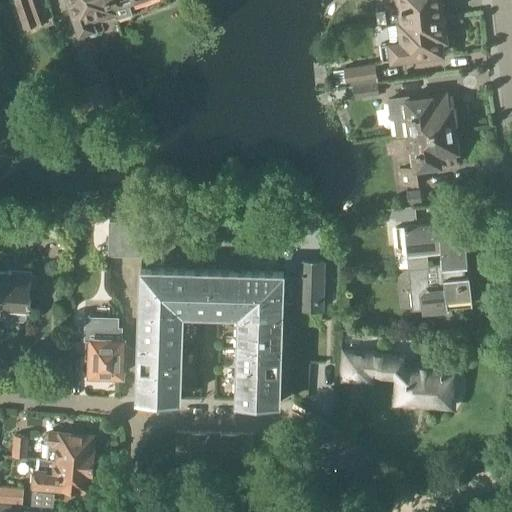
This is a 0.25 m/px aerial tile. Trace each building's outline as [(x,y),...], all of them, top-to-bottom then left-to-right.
[(40,0),(27,0),(35,24),(47,20),(40,0)] [(69,0),(81,31),(93,27),(96,23),(93,15),(113,9),(112,5),(109,0),(69,0)] [(109,0),(112,5),(113,9),(116,18),(132,13),(128,0),(109,0)] [(390,6),(387,9),(389,24),(390,24),(405,22),(405,21),(444,16),(441,0),(401,0),(402,5),(390,6)] [(392,43),(382,45),(384,61),(443,53),(442,41),(447,40),(444,16),(405,21),(405,22),(390,24),(392,43)] [(376,63),(344,68),(347,86),(350,85),(378,81),(376,63)] [(84,87),(95,115),(114,107),(103,80),(84,87)] [(378,81),(350,85),(352,99),(380,96),(378,81)] [(411,134),(454,128),(451,105),(449,106),(448,94),(410,99),(409,95),(386,98),(387,103),(388,103),(390,116),(391,118),(393,120),(395,120),(397,136),(411,134)] [(14,99),(2,103),(12,129),(24,125),(14,99)] [(86,117),(90,131),(97,129),(92,115),(86,117)] [(457,150),(456,145),(454,128),(411,134),(415,167),(399,169),(401,186),(426,183),(424,167),(457,162),(456,150),(457,150)] [(407,191),(409,204),(422,203),(420,189),(407,191)] [(415,206),(384,208),(384,218),(396,217),(396,221),(416,219),(415,206)] [(408,267),(468,262),(464,220),(396,227),(398,244),(406,248),(408,267)] [(120,255),(121,224),(110,224),(109,255),(120,255)] [(142,256),(143,225),(121,224),(120,255),(142,256)] [(284,278),(283,303),(301,304),(301,307),(321,308),(323,262),(302,261),(302,278),(284,278)] [(442,307),(472,305),(468,262),(408,267),(412,306),(421,305),(422,313),(443,311),(442,307)] [(187,312),(188,270),(141,268),(140,309),(181,311),(181,312),(183,312),(187,312)] [(234,313),(236,271),(188,270),(187,312),(234,313)] [(241,313),(283,314),(284,273),(236,271),(234,313),(239,314),(241,314),(241,313)] [(31,273),(13,272),(13,273),(0,272),(0,314),(7,316),(7,317),(8,320),(22,321),(26,319),(26,312),(27,312),(27,310),(28,310),(30,288),(33,288),(35,286),(36,278),(34,276),(31,276),(31,273)] [(182,345),(183,312),(181,312),(181,311),(140,309),(139,344),(182,345)] [(282,348),(283,314),(241,313),(241,314),(239,314),(238,347),(282,348)] [(122,374),(123,340),(118,340),(118,330),(86,328),(85,358),(92,359),(91,373),(93,373),(95,377),(104,378),(106,374),(122,374)] [(180,400),(182,345),(139,344),(137,399),(180,400)] [(280,403),(282,348),(238,347),(236,402),(280,403)] [(460,395),(460,383),(454,380),(454,373),(434,371),(434,370),(416,368),(416,370),(409,370),(410,356),(345,351),(343,379),(371,381),(372,369),(400,371),(398,401),(434,404),(434,400),(453,401),(453,398),(460,395)] [(49,432),(48,443),(56,444),(55,460),(93,463),(95,445),(91,444),(91,435),(49,432)] [(187,463),(188,432),(177,432),(176,462),(187,463)] [(198,463),(199,433),(188,432),(187,463),(198,463)] [(209,463),(210,433),(199,433),(198,463),(209,463)] [(220,463),(221,433),(210,433),(209,463),(220,463)] [(231,464),(232,433),(221,433),(220,463),(231,464)] [(242,464),(242,434),(232,433),(231,464),(242,464)] [(253,464),(254,434),(242,434),(242,464),(253,464)] [(28,437),(15,435),(13,456),(26,457),(28,437)] [(40,459),(37,485),(44,486),(87,490),(88,480),(92,480),(93,463),(55,460),(40,459)] [(0,502),(12,504),(14,487),(0,486),(0,502)] [(0,511),(11,511),(12,504),(0,502),(0,511)]
